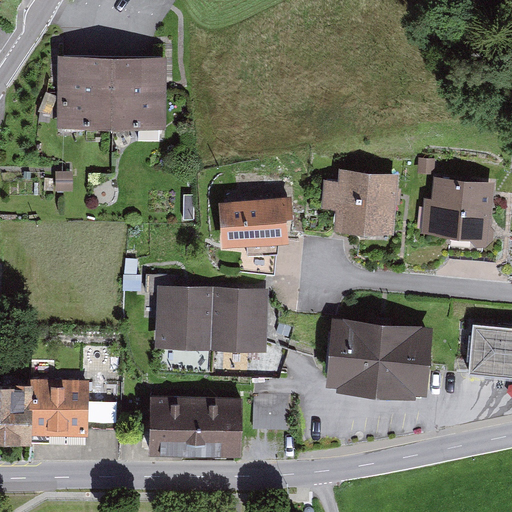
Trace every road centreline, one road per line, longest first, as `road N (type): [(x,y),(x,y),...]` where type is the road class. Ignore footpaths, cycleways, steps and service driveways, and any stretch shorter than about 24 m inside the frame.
road 1 (tertiary): [(511,435),(319,473),(0,480)]
road 2 (residential): [(511,292),(317,276)]
